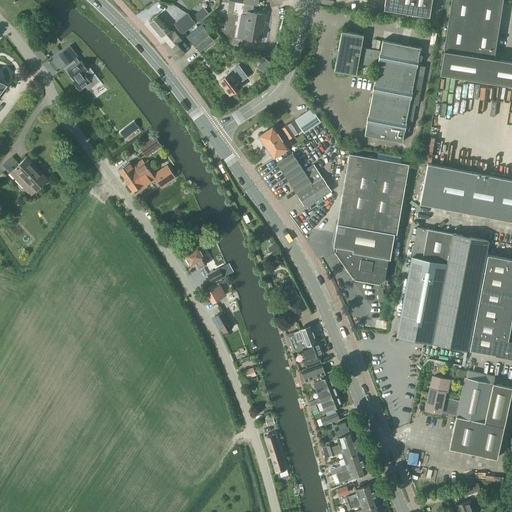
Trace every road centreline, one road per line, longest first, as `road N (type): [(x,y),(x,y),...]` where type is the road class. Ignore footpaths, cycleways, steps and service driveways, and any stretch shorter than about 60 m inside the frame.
road 1 (unclassified): [(274,511),(247,410),(174,259),(0,22)]
road 2 (secondary): [(402,511),(318,297),(211,132)]
road 3 (secondary): [(211,132),(96,0)]
road 4 (tertiary): [(211,132),(271,92),(292,59),(304,0)]
